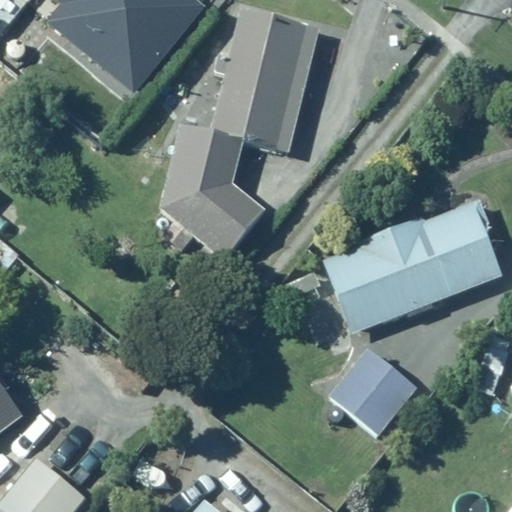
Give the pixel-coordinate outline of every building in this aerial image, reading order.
[(319,37),(240,18),(231,62),(218,60),(213,81),(224,83),(213,133),(179,126),(159,213),(171,222),(162,237),(180,250),(190,237),(224,264),(266,214),(230,192),(242,144),(289,155),(319,37)] [(326,263),(354,337),(501,281),(473,207),(425,225),(423,218),(353,245),(356,252),(326,263)] [(511,342),(487,335),(472,388),(497,395),(511,342)] [(368,354),(329,398),(375,438),(414,394),(368,354)] [(0,438),(20,424),(0,396),(0,438)] [(40,458),(0,503),(0,511),(79,511),(89,501),(40,458)] [(222,511),(209,500),(198,511),(222,511)]
